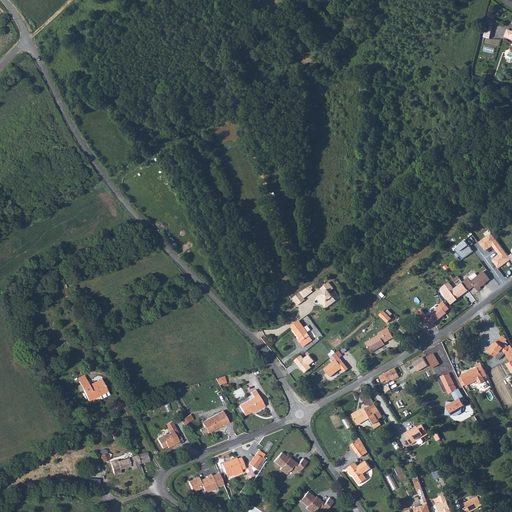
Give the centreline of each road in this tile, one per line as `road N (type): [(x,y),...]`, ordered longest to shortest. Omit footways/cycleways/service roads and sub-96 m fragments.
road 1 (unclassified): [(301,414),(264,348),(108,180),(29,40)]
road 2 (unclassified): [(511,282),(439,337),(301,414)]
road 3 (unclassified): [(301,414),(176,466),(160,485)]
